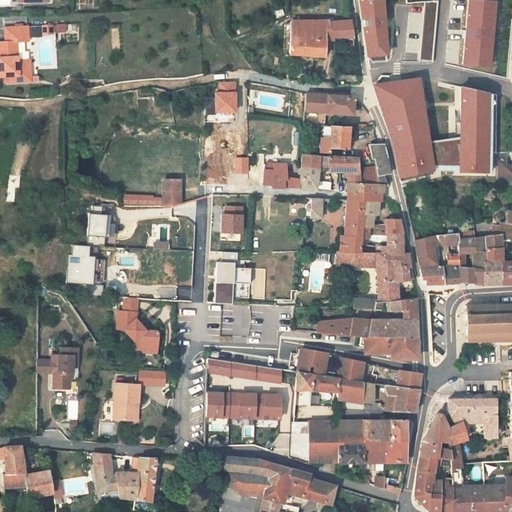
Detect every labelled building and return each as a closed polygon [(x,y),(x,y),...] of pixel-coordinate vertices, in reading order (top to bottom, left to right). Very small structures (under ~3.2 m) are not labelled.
[(356,0),(358,10),(378,7),(377,0),(356,0)] [(495,1),(488,0),(465,0),(460,65),(489,67),(495,1)] [(378,7),(358,10),(364,58),(368,62),(384,59),(378,7)] [(28,36),(27,26),(5,27),(5,41),(0,41),(0,75),(8,75),(9,81),(30,80),(29,64),(17,64),(17,60),(17,51),(12,51),(11,41),(16,41),(28,41),(28,36)] [(41,26),(27,26),(28,36),(41,36),(41,33),(41,26)] [(321,44),(349,44),(350,32),(322,32),(322,28),(286,27),(287,61),(321,62),(321,44)] [(358,85),(356,72),(332,76),(332,90),(358,85)] [(438,123),(436,113),(434,105),(430,81),(374,93),(382,116),(392,142),(397,167),(401,178),(432,169),(423,128),(438,123)] [(488,94),(458,87),(456,173),(486,173),(488,94)] [(315,121),(324,122),(349,122),(350,102),(312,102),(305,101),(303,131),(314,131),(315,121)] [(323,131),(324,122),(315,121),(314,131),(323,131)] [(344,131),(330,131),(330,140),(321,140),(320,151),(343,151),(344,131)] [(377,155),(379,167),(383,184),(386,184),(389,185),(391,184),(393,181),(393,178),(384,145),(370,145),(373,155),(377,155)] [(301,169),(318,169),(340,167),(341,177),(348,178),(348,189),(386,192),(386,184),(383,184),(367,184),(362,167),(359,154),(335,155),(316,155),(302,154),(301,169)] [(499,161),(498,186),(510,187),(510,189),(511,189),(511,172),(509,172),(509,161),(499,161)] [(318,188),(318,169),(301,169),(300,176),(287,175),(288,163),(264,163),(263,183),(270,183),(273,188),(318,188)] [(383,184),(379,167),(362,167),(367,184),(383,184)] [(181,197),(181,175),(163,176),(163,197),(181,197)] [(323,197),(307,197),(306,216),(322,217),(323,197)] [(365,199),(348,198),(346,233),(342,234),(341,251),(363,252),(364,244),(364,235),(365,219),(365,199)] [(382,200),(365,199),(365,219),(376,219),(376,209),(381,209),(382,200)] [(219,234),(240,234),(241,205),(220,205),(219,234)] [(332,215),(332,225),(341,226),(341,215),(332,215)] [(376,219),(365,219),(364,235),(389,233),(405,232),(401,218),(388,218),(389,223),(382,223),(382,226),(377,226),(376,219)] [(500,235),(488,236),(487,255),(504,257),(504,254),(504,236),(510,236),(511,236),(511,225),(509,224),(501,224),(500,235)] [(378,245),(378,252),(400,252),(408,252),(406,242),(405,232),(389,233),(391,245),(378,245)] [(364,244),(378,245),(391,245),(389,233),(364,235),(364,244)] [(452,234),(453,244),(461,243),(461,237),(460,233),(452,234)] [(442,245),(441,236),(419,240),(419,243),(424,263),(444,260),(442,245)] [(465,283),(487,283),(487,255),(488,236),(476,236),(461,237),(461,243),(462,252),(462,253),(468,253),(476,252),(478,267),(470,268),(464,269),(465,283)] [(263,298),(265,268),(233,267),(234,252),(221,251),(220,261),(214,261),(212,301),(250,303),(250,298),(263,298)] [(339,251),(339,267),(383,267),(400,265),(400,252),(378,252),(363,252),(341,251),(339,251)] [(408,252),(400,252),(400,265),(401,282),(418,280),(415,252),(412,252),(408,252)] [(446,261),(446,263),(449,283),(465,283),(464,269),(462,253),(462,252),(454,252),(455,260),(446,261)] [(504,257),(487,255),(487,283),(504,282),(504,257)] [(432,283),(449,283),(446,263),(424,266),(425,270),(427,278),(432,278),(432,283)] [(383,267),(383,299),(400,299),(401,290),(401,282),(400,265),(383,267)] [(383,299),(383,307),(384,310),(393,310),(407,309),(421,308),(419,296),(400,299),(383,299)] [(128,313),(141,314),(141,299),(128,298),(128,313)] [(383,307),(383,299),(358,300),(358,308),(383,307)] [(225,310),(224,334),(249,335),(250,304),(234,304),(234,310),(225,310)] [(279,319),(293,319),(292,305),(279,305),(279,319)] [(511,305),(468,309),(471,346),(511,343),(511,305)] [(407,309),(409,319),(422,318),(421,310),(421,308),(407,309)] [(220,339),(221,309),(208,309),(208,338),(220,339)] [(138,351),(148,352),(148,348),(162,349),(163,333),(151,332),(140,320),(141,314),(128,313),(122,313),(121,331),(131,332),(139,341),(138,351)] [(422,318),(409,319),(390,321),(391,333),(423,335),(422,327),(422,318)] [(356,322),(326,321),(325,330),(367,332),(376,333),(377,321),(358,320),(356,322)] [(377,321),(376,333),(391,333),(390,321),(377,321)] [(422,351),(423,335),(391,333),(376,333),(367,332),(365,340),(371,342),(371,348),(392,348),(392,347),(395,347),(398,347),(397,354),(422,354),(422,351)] [(51,359),(51,364),(51,372),(54,372),(54,377),(53,392),(69,393),(69,386),(73,382),(73,371),(77,371),(77,352),(61,351),(60,359),(51,359)] [(298,354),(295,376),(320,379),(323,361),(323,357),(298,354)] [(327,362),(323,361),(320,379),(336,380),(337,370),(333,369),(332,376),(325,375),(327,362)] [(336,380),(342,381),(358,383),(360,365),(338,362),(337,370),(336,380)] [(51,364),(37,363),(37,377),(54,377),(54,372),(51,372),(51,364)] [(138,370),(137,384),(164,385),(164,370),(138,370)] [(403,372),(402,388),(419,391),(421,374),(403,372)] [(339,397),(342,381),(336,380),(320,379),(295,376),(294,376),(293,392),(296,392),(320,395),(320,400),(327,401),(328,396),(337,397),(339,397)] [(337,401),(365,403),(368,384),(358,383),(342,381),(339,397),(337,397),(337,401)] [(377,385),(368,384),(365,403),(376,404),(377,385)] [(415,411),(419,391),(402,388),(387,387),(384,413),(415,411)] [(244,420),(279,420),(279,393),(231,393),(230,401),(220,401),(220,391),(204,391),(203,417),(235,418),(235,426),(244,426),(244,420)] [(137,411),(141,411),(142,393),(118,392),(117,428),(137,429),(137,411)] [(455,412),(463,428),(469,426),(489,423),(490,439),(500,438),(500,400),(454,400),(452,401),(455,412)] [(424,453),(424,454),(442,454),(441,445),(456,445),(455,444),(454,429),(449,429),(446,416),(440,415),(429,438),(424,453)] [(366,441),(389,441),(411,441),(415,441),(417,420),(366,422),(366,441)] [(366,422),(341,424),(341,462),(365,462),(366,441),(366,422)] [(341,462),(341,424),(312,426),(313,463),(341,462)] [(454,429),(455,444),(472,441),(469,426),(463,428),(454,429)] [(366,441),(365,462),(388,461),(389,441),(366,441)] [(389,441),(388,461),(411,461),(411,441),(389,441)] [(457,463),(465,462),(463,448),(456,449),(457,463)] [(22,467),(21,452),(0,453),(0,465),(4,465),(5,478),(3,479),(4,493),(23,490),(22,467)] [(424,454),(423,464),(442,465),(442,454),(424,454)] [(92,457),(99,496),(116,493),(117,504),(139,504),(141,460),(134,460),(134,475),(127,475),(127,472),(119,473),(120,488),(115,488),(112,459),(92,457)] [(232,477),(231,488),(243,492),(240,511),(263,511),(271,483),(292,487),(296,469),(269,462),(229,457),(227,473),(232,473),(232,477)] [(158,461),(141,460),(139,504),(156,504),(158,461)] [(465,462),(457,463),(458,465),(459,478),(467,478),(465,462)] [(442,465),(423,464),(422,477),(443,478),(443,475),(442,465)] [(316,474),(296,469),(292,487),(271,483),(263,511),(302,511),(303,508),(293,505),(296,493),(336,505),(341,487),(315,479),(316,474)] [(511,511),(511,474),(510,475),(510,485),(489,486),(489,511),(511,511)] [(387,487),(387,477),(379,476),(379,484),(387,487)] [(56,501),(52,477),(26,482),(29,506),(56,501)] [(408,481),(387,477),(387,487),(405,493),(406,491),(408,481)] [(442,511),(445,511),(447,487),(448,481),(443,481),(443,478),(422,477),(421,493),(433,511),(442,511)] [(240,511),(243,492),(231,488),(226,485),(225,490),(223,511),(240,511)] [(489,511),(489,486),(458,488),(454,511),(489,511)] [(454,511),(458,488),(447,487),(445,511),(454,511)] [(116,493),(99,496),(99,498),(101,507),(117,504),(116,493)]
